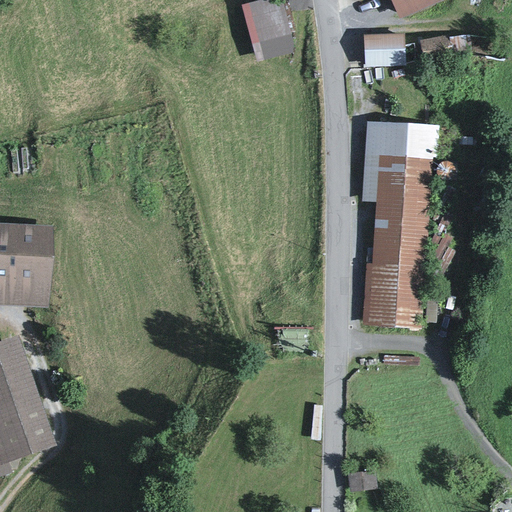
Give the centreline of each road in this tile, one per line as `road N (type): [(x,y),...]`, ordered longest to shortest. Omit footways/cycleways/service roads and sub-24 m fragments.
road 1 (residential): [(322,0),(339,136),(333,511)]
road 2 (track): [(511,476),(428,349),(338,345)]
road 3 (track): [(0,501),(50,446),(55,428),(35,342),(0,314)]
